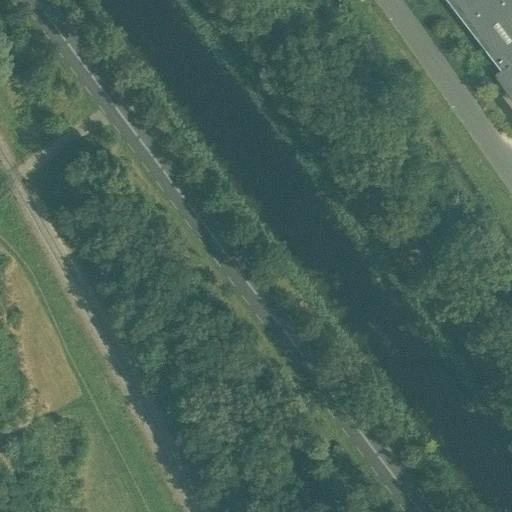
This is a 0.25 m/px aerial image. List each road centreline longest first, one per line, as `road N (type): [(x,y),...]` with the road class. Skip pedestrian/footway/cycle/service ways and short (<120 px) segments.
road 1 (primary): [(419,511),(33,0)]
road 2 (unclassified): [(508,188),(370,0)]
